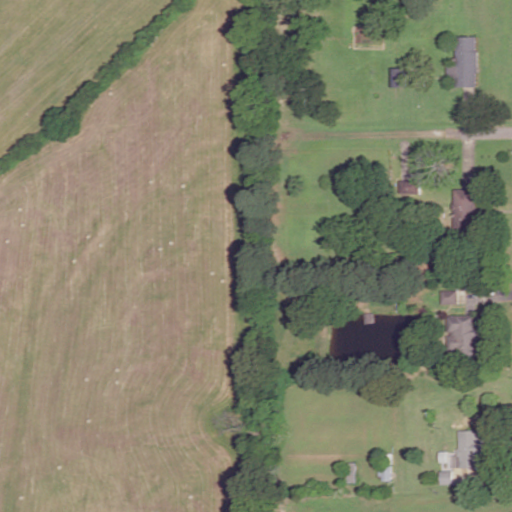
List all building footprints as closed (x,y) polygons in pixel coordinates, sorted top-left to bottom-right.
[(459,62),(451,62),(451,74),(461,74),(461,84),(470,84),(480,83),(479,34),(458,34),(459,62)] [(396,83),(407,83),(407,65),(396,65),(396,83)] [(401,193),(421,193),(421,180),(401,179),(401,193)] [(459,186),(458,218),(479,218),(480,186),(459,186)] [(445,288),(446,301),(462,300),(461,287),(445,288)] [(451,314),(480,313),(480,325),(483,325),(484,353),(455,354),(455,345),(451,345),(451,332),(456,332),(456,327),(452,327),(451,314)] [(461,428),(461,467),(455,467),(455,470),(444,470),(444,482),(457,482),(457,477),(482,476),(482,452),(485,452),(485,436),(481,436),(481,428),(461,428)] [(386,451),(385,478),(395,478),(395,452),(386,451)] [(349,460),(350,481),(359,480),(358,460),(349,460)]
